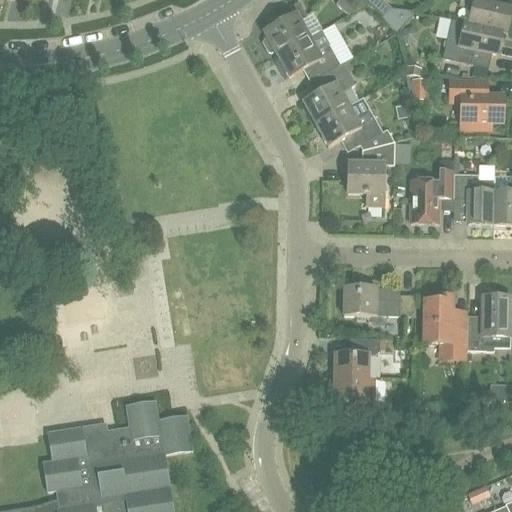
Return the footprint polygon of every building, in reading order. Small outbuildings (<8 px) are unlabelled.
[(367,7),(361,1),(360,0),(341,0),(342,0),(336,6),(348,17),(367,7)] [(361,0),(361,1),(367,7),(382,21),(392,11),(383,3),(384,0),(361,0)] [(503,33),(503,34),(507,35),(511,13),(511,10),(488,5),(489,0),(460,0),(459,8),(472,11),(469,26),(503,33)] [(313,17),(308,20),(299,4),(282,14),(287,22),(263,35),(266,40),(264,42),(263,45),(268,54),(271,55),(274,54),(276,58),(321,32),(313,17)] [(469,26),(464,24),(451,22),(442,61),(470,67),(473,52),(498,57),(503,34),(503,33),(469,26)] [(341,67),(330,47),(321,32),(276,58),(289,80),(312,67),(319,79),(341,67)] [(315,127),(349,109),(341,95),(355,87),(343,66),(341,67),(319,79),(318,80),(325,92),(303,105),(315,127)] [(422,70),(407,68),(406,77),(421,78),(422,70)] [(424,79),(412,79),(412,102),(424,102),(424,79)] [(491,133),(491,126),(503,126),(503,98),(483,98),(483,84),(450,83),(450,105),(461,105),(461,126),(461,132),(491,133)] [(372,116),(357,124),(349,109),(315,127),(328,150),(350,137),(357,150),(359,148),(362,153),(395,145),(388,132),(382,135),(372,116)] [(383,209),(384,197),(384,168),(394,168),(395,145),(362,153),(362,167),(348,167),(348,197),(366,197),(366,209),(383,209)] [(454,201),(454,178),(454,173),(439,173),(439,184),(411,184),(410,226),(439,227),(439,201),(454,201)] [(494,182),(478,182),(478,178),(454,178),(454,201),(454,202),(468,202),(468,227),(493,228),(494,182)] [(511,179),(510,179),(494,179),(494,182),(493,228),(511,228),(511,179)] [(415,320),(416,299),(400,298),(400,291),(344,290),(343,318),(376,319),(399,319),(415,320)] [(423,347),(441,347),(441,363),(467,364),(467,354),(467,332),(453,331),(453,299),(439,299),(438,303),(424,303),(423,347)] [(510,351),(510,340),(510,339),(511,325),(511,300),(483,300),(482,325),(467,325),(467,332),(467,354),(491,355),(491,350),(510,351)] [(334,381),(368,382),(369,358),(375,358),(379,354),(379,342),(353,341),(353,353),(349,357),(335,357),(334,381)] [(375,382),(368,382),(334,381),(334,405),(348,405),(352,409),(352,421),(378,422),(378,410),(374,406),(375,382)] [(58,511),(57,511),(56,511),(172,511),(164,459),(193,455),(187,419),(159,423),(156,404),(125,409),(129,431),(107,435),(106,426),(47,435),(52,464),(42,466),(47,496),(55,495),(56,503),(57,509),(58,511)] [(50,511),(57,509),(56,503),(43,509),(10,511),(50,511)]
